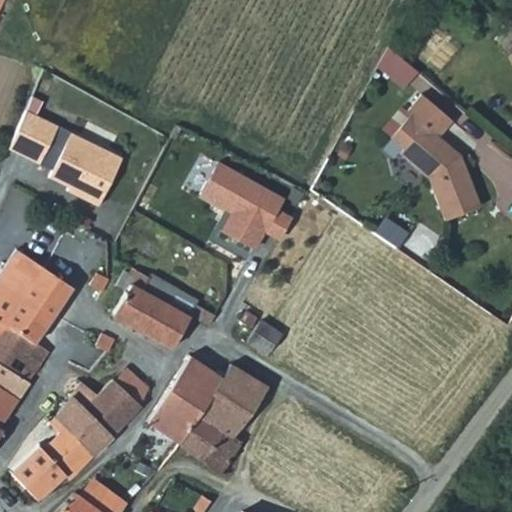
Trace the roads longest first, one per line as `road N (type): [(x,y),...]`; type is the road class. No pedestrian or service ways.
road 1 (unclassified): [(435,511),(511,404)]
road 2 (track): [(244,496),(252,435),(284,382)]
